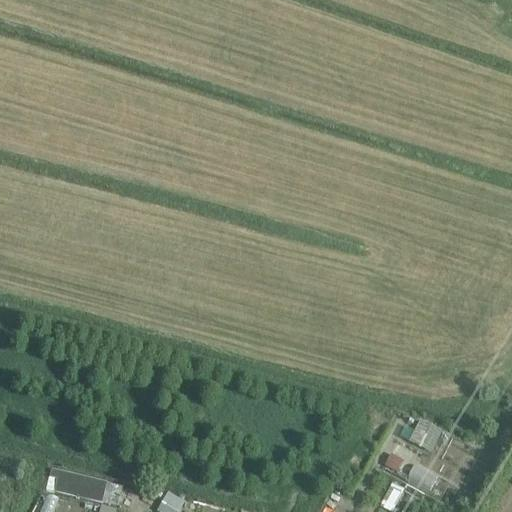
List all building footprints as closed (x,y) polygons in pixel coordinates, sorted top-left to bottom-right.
[(422,422),(411,444),(421,449),(432,428),(422,422)] [(392,456),(387,465),(399,472),(404,462),(392,456)] [(51,472),(46,491),(55,494),(117,508),(121,489),(59,474),(51,472)] [(393,486),(382,508),(389,511),(394,511),(405,492),(393,486)] [(149,488),(143,496),(154,503),(159,494),(149,488)]
